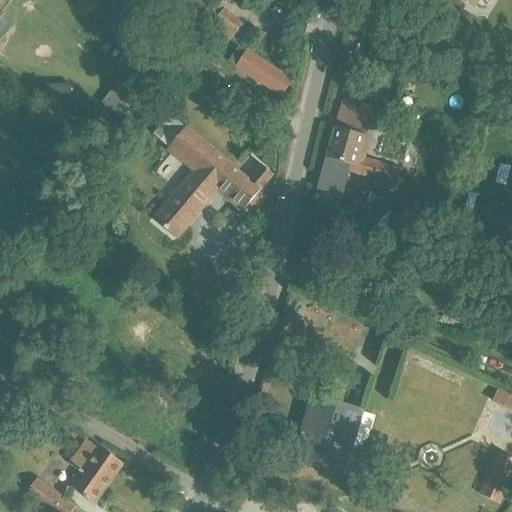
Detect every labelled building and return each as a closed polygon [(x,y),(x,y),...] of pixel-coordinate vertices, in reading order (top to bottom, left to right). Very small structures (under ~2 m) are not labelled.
[(205,0),(187,0),(183,5),(214,30),(212,33),(221,40),(223,38),(229,42),(230,40),(242,24),(224,9),(221,13),(205,0)] [(273,0),(272,4),(282,8),(285,0),(273,0)] [(289,0),(287,7),(297,11),(302,0),(289,0)] [(460,0),(476,8),(480,0),(460,0)] [(282,39),(275,61),(287,65),(294,43),(282,39)] [(237,47),(226,64),(235,70),(246,52),(237,47)] [(148,66),(127,49),(113,67),(135,83),(148,66)] [(282,97),(292,82),(246,52),(235,70),(260,86),(261,84),(282,97)] [(217,69),(200,56),(194,65),(211,78),(217,69)] [(120,80),(101,104),(119,119),(121,120),(140,97),(120,80)] [(71,86),(45,85),(45,95),(71,95),(71,86)] [(371,139),(366,137),(374,109),(343,101),(339,113),(326,159),(327,159),(319,190),(343,196),(348,173),(372,181),(370,188),(394,194),(400,169),(378,162),(378,164),(365,160),(371,139)] [(261,165),(251,177),(241,169),(239,171),(186,128),(185,129),(170,115),(153,135),(168,148),(165,152),(191,172),(152,219),(178,241),(217,194),(241,213),(243,211),(250,216),(264,198),(259,193),(273,176),(261,165)] [(103,239),(82,202),(78,196),(54,211),(59,220),(64,217),(66,222),(72,232),(77,229),(79,232),(76,234),(85,250),(100,241),(103,239)] [(373,249),(368,260),(382,266),(387,255),(373,249)] [(349,279),(336,309),(388,329),(391,322),(376,316),(385,293),(349,279)] [(511,300),(503,320),(511,323),(511,300)] [(511,395),(498,389),(492,404),(511,412),(511,395)] [(364,451),(374,417),(364,413),(313,398),(302,434),(301,434),(298,442),(299,442),(295,457),(346,472),(353,448),(364,451)] [(67,464),(79,473),(69,487),(93,504),(122,464),(86,440),(73,458),(72,457),(67,464)] [(511,460),(497,454),(479,495),(500,505),(511,478),(511,460)] [(25,497),(45,511),(71,511),(76,507),(38,479),(25,497)]
